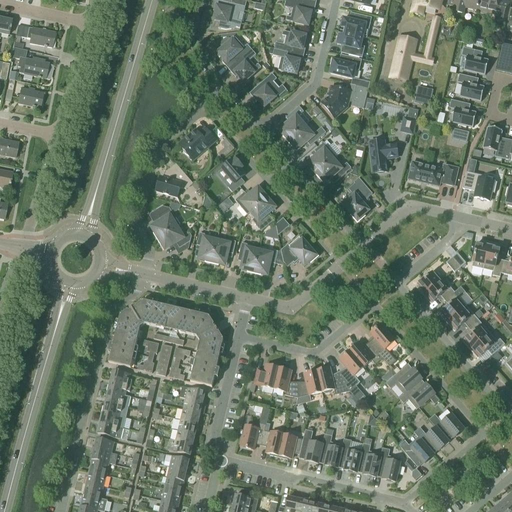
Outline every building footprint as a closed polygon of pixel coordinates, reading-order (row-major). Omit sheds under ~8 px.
[(232,0),(231,5),(216,1),(214,8),(217,9),(214,21),(220,23),(218,29),(226,31),(234,30),(235,28),(240,30),(242,23),(237,22),(239,14),(244,15),(247,2),(236,0),(232,0)] [(286,0),(286,2),(315,9),(317,2),(314,1),(314,0),(286,0)] [(414,0),(411,15),(423,18),(425,10),(440,14),(443,0),(414,0)] [(455,0),(453,13),(464,15),(465,10),(479,13),(479,15),(486,16),(487,15),(490,0),(455,0)] [(494,22),(506,24),(511,4),(502,2),(502,0),(490,0),(487,15),(495,17),(494,22)] [(311,15),(314,15),(315,9),(286,2),(284,8),(293,10),(291,18),(287,18),(286,22),(308,27),(311,15)] [(254,11),(264,13),(266,7),(261,6),(256,4),(254,11)] [(340,30),(339,33),(363,38),(363,39),(367,40),(371,21),(371,20),(353,17),(352,22),(349,23),(349,22),(343,20),(341,30),(340,30)] [(0,21),(0,38),(1,36),(8,38),(11,24),(0,21)] [(18,27),(15,38),(20,39),(31,41),(30,45),(52,50),(55,35),(33,30),(33,31),(29,30),(18,27)] [(495,39),(502,40),(505,28),(499,27),(495,27),(494,31),(496,31),(495,39)] [(276,44),(274,50),(304,57),(305,51),(302,50),(305,38),(283,32),(282,37),(280,36),(278,44),(276,44)] [(344,55),(362,60),(365,48),(361,47),(363,39),(363,38),(339,33),(338,36),(339,36),(337,46),(343,47),(344,47),(346,49),(344,55)] [(401,38),(390,80),(408,85),(417,42),(401,38)] [(229,71),(252,51),(247,46),(244,49),(235,39),(231,43),(229,39),(226,40),(221,43),(221,46),(223,50),(218,54),(227,64),(224,66),(229,71)] [(498,72),(511,75),(511,46),(504,45),(498,72)] [(13,49),(11,59),(19,61),(19,59),(25,60),(27,52),(21,51),(13,49)] [(463,49),(461,57),(467,59),(463,72),(485,76),(488,62),(481,61),(482,54),(471,51),(466,50),(463,49)] [(302,64),(304,57),(274,50),(274,51),(273,55),(273,57),(281,59),(278,71),(296,76),(299,63),(302,64)] [(244,84),(261,69),(258,65),(255,68),(250,62),(256,56),(252,51),(229,71),(233,76),(235,74),(244,84)] [(359,73),(362,61),(344,57),(342,63),(340,65),(338,61),(332,60),(330,67),(332,67),(330,75),(353,81),(355,72),(359,73)] [(19,61),(17,68),(20,69),(18,75),(23,76),(45,81),(49,66),(43,65),(44,62),(32,60),(32,62),(25,60),(19,59),(19,61)] [(2,64),(0,73),(0,81),(5,83),(9,66),(2,64)] [(280,98),(286,92),(282,87),(279,90),(273,83),(277,80),(272,75),(249,95),(254,100),(256,98),(265,108),(278,96),(280,98)] [(459,76),(457,84),(462,86),(459,99),(481,104),(484,89),(477,87),(478,81),(459,76)] [(355,81),(353,87),(355,87),(369,90),(370,84),(355,81)] [(327,100),(322,105),(334,120),(347,109),(348,103),(348,102),(352,103),(365,106),(365,103),(367,97),(367,96),(369,90),(355,87),(354,94),(338,91),(332,89),(330,96),(327,100)] [(21,91),(18,106),(40,111),(43,95),(21,91)] [(414,104),(429,107),(431,99),(416,96),(414,104)] [(451,102),(449,110),(454,111),(451,124),(473,129),(476,115),(469,113),(470,106),(451,102)] [(299,108),(295,111),(286,119),(290,124),(281,132),(285,137),(283,138),(287,143),(304,128),(297,119),(304,113),(299,108)] [(412,136),(415,122),(404,119),(403,122),(398,121),(396,127),(402,128),(401,133),(412,136)] [(330,124),(326,127),(331,134),(335,130),(330,124)] [(312,137),(304,128),(287,143),(292,147),(293,146),(297,151),(306,143),(310,148),(326,134),(321,129),(312,137)] [(487,129),(483,150),(495,153),(494,159),(502,160),(506,141),(500,140),(502,132),(487,129)] [(193,163),(216,142),(205,130),(199,135),(195,131),(179,146),(184,151),(185,155),(186,156),(188,157),(193,163)] [(0,141),(0,157),(15,161),(18,145),(0,141)] [(226,141),(222,144),(224,147),(230,154),(234,151),(226,141)] [(511,142),(506,141),(502,160),(509,162),(511,157),(511,142)] [(373,175),(376,175),(378,175),(380,175),(381,175),(382,175),(383,175),(384,174),(385,174),(388,173),(386,160),(397,159),(396,146),(384,147),(384,143),(370,144),(373,175)] [(312,171),(316,175),(336,158),(324,144),(314,152),(318,157),(309,165),(313,170),(312,171)] [(336,158),(316,175),(320,180),(321,179),(325,184),(331,179),(335,184),(338,181),(350,171),(351,170),(350,168),(347,164),(344,167),(336,158)] [(233,195),(245,184),(241,180),(245,176),(241,171),(243,169),(235,160),(233,162),(222,171),(234,185),(228,190),(233,195)] [(434,174),(435,169),(412,164),(408,181),(422,184),(422,183),(425,184),(425,185),(439,188),(440,184),(454,188),(458,170),(443,167),(441,176),(434,174)] [(186,191),(191,187),(196,192),(200,189),(197,185),(193,185),(176,166),(166,175),(167,177),(166,180),(160,179),(159,182),(158,184),(157,186),(157,188),(157,189),(156,193),(177,199),(180,189),(186,191)] [(8,195),(9,190),(10,190),(12,176),(0,173),(0,188),(1,189),(0,194),(8,195)] [(466,174),(462,190),(475,193),(474,199),(489,203),(491,194),(494,195),(497,184),(482,181),(483,178),(466,174)] [(359,179),(359,180),(354,184),(355,185),(348,190),(351,194),(348,197),(351,200),(344,206),(348,211),(347,212),(357,224),(371,212),(370,210),(368,212),(363,206),(368,202),(367,200),(373,195),(359,179)] [(247,216),(249,215),(267,199),(263,194),(262,195),(258,190),(249,198),(245,194),(235,202),(247,216)] [(233,205),(228,199),(216,209),(221,216),(233,205)] [(271,203),(267,199),(249,215),(254,220),(252,222),(262,233),(274,222),(267,215),(274,209),(270,204),(271,203)] [(154,235),(157,240),(176,229),(180,227),(170,210),(163,209),(151,216),(151,218),(155,225),(156,224),(157,226),(152,229),(156,234),(154,235)] [(278,237),(290,227),(283,220),(276,226),(278,237)] [(176,243),(179,248),(180,250),(190,243),(192,238),(190,234),(182,239),(176,229),(157,240),(161,246),(162,245),(165,250),(176,243)] [(206,263),(212,265),(218,239),(200,234),(197,247),(203,248),(200,260),(206,262),(206,263)] [(311,264),(318,258),(312,250),(310,251),(299,238),(289,247),(288,246),(281,252),(283,263),(288,268),(294,263),(295,264),(300,260),(305,266),(310,262),(311,264)] [(233,255),(235,248),(236,243),(218,239),(212,265),(218,266),(218,264),(224,266),(227,254),(233,255)] [(478,244),(477,244),(477,248),(476,251),(474,258),(472,268),(483,271),(484,266),(489,246),(479,243),(478,243),(478,244)] [(242,244),(241,248),(239,257),(245,258),(242,270),(248,272),(248,273),(254,275),(259,253),(252,251),(253,247),(242,244)] [(484,266),(483,271),(493,273),(492,277),(500,279),(501,275),(504,262),(497,261),(498,256),(499,253),(500,250),(500,249),(499,249),(499,248),(489,246),(488,248),(484,266)] [(259,253),(254,275),(260,276),(260,274),(266,276),(268,268),(269,264),(275,265),(284,267),(283,263),(281,252),(278,253),(260,249),(259,253)] [(511,254),(511,256),(511,259),(510,264),(504,262),(501,275),(511,277),(511,254)] [(457,255),(452,259),(461,269),(466,265),(457,255)] [(455,274),(460,270),(461,269),(452,259),(446,264),(455,274)] [(419,286),(417,288),(416,288),(416,289),(423,297),(439,283),(432,275),(427,279),(427,278),(422,283),(422,284),(419,286)] [(431,305),(432,305),(434,303),(437,301),(440,298),(444,302),(454,294),(450,289),(446,292),(439,283),(423,297),(430,305),(431,305)] [(454,294),(444,302),(449,307),(445,311),(443,313),(440,315),(440,316),(440,317),(447,324),(466,308),(459,299),(465,294),(461,288),(454,294)] [(143,303),(135,308),(120,317),(116,335),(135,340),(139,324),(142,323),(157,326),(157,329),(186,336),(186,333),(202,337),(204,339),(200,355),(219,360),(224,341),(209,318),(143,303)] [(466,308),(447,324),(453,332),(454,332),(454,333),(455,333),(455,332),(458,330),(460,328),(464,325),(468,330),(478,321),(473,316),(466,308)] [(463,344),(470,352),(490,335),(478,321),(468,330),(472,335),(469,338),(466,340),(464,342),(463,343),(463,344)] [(385,350),(395,342),(387,334),(388,333),(383,327),(382,328),(381,326),(371,335),(375,339),(369,344),(383,360),(389,368),(396,362),(385,350)] [(114,346),(110,345),(108,353),(112,354),(109,365),(131,370),(138,340),(135,340),(116,335),(114,346)] [(154,340),(183,347),(184,342),(155,335),(154,340)] [(478,360),(479,360),(481,358),(481,357),(483,355),(484,355),(487,352),(492,358),(505,346),(500,340),(497,343),(490,335),(470,352),(477,360),(478,360)] [(150,354),(148,363),(153,364),(155,355),(157,355),(159,345),(144,342),(143,347),(148,348),(153,349),(152,354),(150,354)] [(356,345),(349,351),(364,369),(372,362),(376,366),(383,360),(369,344),(364,349),(360,344),(357,347),(356,345)] [(163,346),(156,376),(166,378),(173,349),(163,346)] [(178,371),(178,370),(181,361),(179,360),(180,356),(185,357),(190,358),(191,353),(176,349),(174,359),(176,360),(173,369),(178,371)] [(346,371),(340,374),(349,393),(360,384),(354,377),(364,369),(349,351),(342,357),(343,358),(340,361),(347,370),(346,371)] [(191,384),(212,389),(215,379),(218,379),(220,371),(217,370),(219,360),(200,355),(197,354),(191,384)] [(138,371),(152,375),(155,365),(153,364),(148,363),(145,363),(144,367),(139,366),(138,371)] [(404,396),(421,381),(419,379),(420,378),(415,373),(408,365),(400,373),(396,376),(390,381),(386,385),(391,391),(396,386),(403,395),(404,396)] [(254,386),(274,391),(279,368),(270,366),(270,368),(266,367),(265,373),(258,371),(254,386)] [(288,371),(279,368),(274,391),(286,394),(285,397),(297,400),(298,400),(298,384),(291,384),(289,384),(291,373),(288,372),(288,371)] [(169,379),(184,382),(185,377),(180,376),(181,371),(178,370),(178,371),(173,369),(172,369),(169,379)] [(326,369),(317,371),(322,394),(323,393),(326,395),(329,394),(330,391),(334,391),(335,397),(349,393),(340,374),(334,377),(332,378),(330,370),(326,371),(326,369)] [(310,397),(322,394),(317,371),(308,374),(308,375),(304,376),(306,384),(304,384),(298,384),(298,400),(310,397)] [(130,376),(113,372),(111,382),(131,387),(132,382),(129,381),(130,376)] [(393,372),(387,377),(390,381),(396,376),(393,373),(393,372)] [(430,400),(434,396),(432,394),(433,393),(428,388),(421,381),(404,396),(403,395),(399,400),(404,406),(409,401),(417,411),(430,400)] [(111,382),(108,393),(125,397),(126,392),(130,393),(131,387),(111,382)] [(206,393),(188,389),(182,388),(180,399),(186,400),(203,404),(206,393)] [(108,393),(106,403),(129,409),(131,398),(125,397),(108,393)] [(367,401),(363,396),(357,402),(361,406),(367,401)] [(434,396),(430,400),(435,406),(439,402),(434,396)] [(186,400),(183,411),(200,415),(201,415),(204,416),(206,408),(202,407),(203,404),(186,400)] [(106,403),(103,414),(126,419),(129,409),(106,403)] [(183,411),(181,421),(198,425),(200,415),(183,411)] [(103,414),(101,425),(124,430),(126,419),(103,414)] [(463,430),(451,416),(442,424),(435,416),(429,421),(436,429),(448,443),(456,437),(462,433),(461,432),(463,430)] [(181,421),(178,432),(196,436),(198,425),(181,421)] [(115,439),(121,441),(124,430),(101,425),(98,435),(115,440),(115,439)] [(255,446),(261,447),(265,432),(267,426),(266,426),(259,425),(258,430),(246,427),(243,438),(242,438),(240,446),(241,446),(241,448),(254,451),(255,446)] [(446,445),(448,443),(436,429),(426,437),(420,429),(414,434),(418,439),(433,456),(441,449),(441,450),(447,445),(446,445)] [(299,460),(318,464),(323,446),(322,446),(311,443),(313,433),(305,431),(299,460)] [(178,432),(176,442),(193,447),(196,436),(178,432)] [(270,457),(279,459),(284,436),(269,433),(265,432),(261,447),(268,448),(266,454),(270,455),(270,457)] [(142,446),(145,435),(140,434),(139,439),(138,439),(137,445),(142,446)] [(300,456),(303,441),(284,436),(279,459),(288,461),(288,459),(292,460),(293,454),(300,456)] [(323,446),(318,464),(338,469),(342,450),(342,447),(331,444),(332,438),(331,437),(325,436),(322,446),(323,446)] [(114,443),(97,439),(94,451),(111,456),(114,443)] [(418,439),(409,447),(405,442),(399,447),(418,469),(426,462),(426,463),(432,458),(431,458),(433,456),(418,439)] [(338,469),(357,474),(362,451),(350,448),(352,442),(344,440),(342,447),(342,450),(338,469)] [(168,452),(190,457),(193,447),(176,442),(176,443),(170,441),(168,452)] [(357,474),(376,478),(381,456),(369,453),(371,447),(364,445),(363,445),(362,451),(357,474)] [(396,483),(401,460),(389,457),(391,450),(385,448),(385,450),(383,450),(381,456),(376,478),(396,483)] [(94,451),(91,462),(109,466),(115,467),(117,457),(111,456),(94,451)] [(190,461),(172,457),(170,469),(187,473),(190,461)] [(91,462),(89,473),(106,477),(109,466),(91,462)] [(170,469),(167,480),(184,484),(187,473),(170,469)] [(421,476),(416,470),(412,474),(412,478),(415,481),(421,476)] [(89,473),(86,484),(103,488),(106,477),(89,473)] [(167,480),(164,491),(182,495),(184,484),(167,480)] [(86,484),(84,495),(101,499),(103,488),(86,484)] [(164,491),(162,502),(179,506),(182,495),(164,491)] [(101,499),(84,495),(81,506),(98,510),(98,511),(103,511),(104,511),(107,501),(101,499)] [(236,496),(233,507),(250,511),(253,511),(255,511),(258,501),(236,496)] [(280,508),(278,511),(296,511),(299,501),(288,498),(286,509),(280,508)] [(505,500),(501,503),(507,511),(511,511),(511,500),(510,499),(507,501),(505,500)] [(296,511),(307,511),(310,503),(299,501),(296,511)] [(154,507),(153,511),(155,511),(177,511),(179,506),(162,502),(160,508),(154,507)] [(319,511),(321,506),(310,503),(307,511),(319,511)] [(498,509),(495,511),(494,511),(507,511),(501,503),(497,507),(498,509)]
